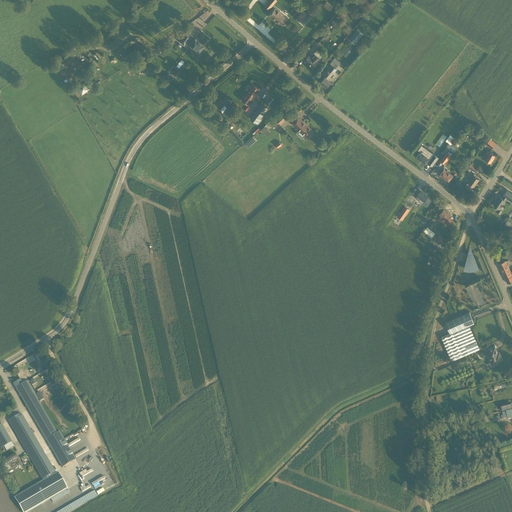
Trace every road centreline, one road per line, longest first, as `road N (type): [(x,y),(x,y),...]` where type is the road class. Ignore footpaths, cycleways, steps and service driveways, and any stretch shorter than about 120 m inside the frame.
road 1 (unclassified): [(0,366),(65,320),(134,149),(254,43)]
road 2 (track): [(429,511),(429,362),(468,216)]
road 3 (unclassified): [(468,216),(254,43)]
